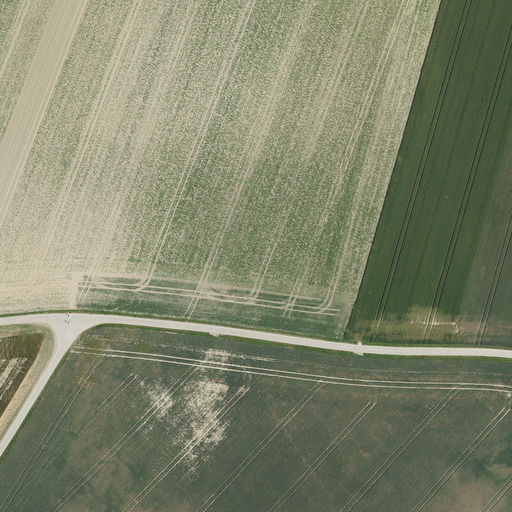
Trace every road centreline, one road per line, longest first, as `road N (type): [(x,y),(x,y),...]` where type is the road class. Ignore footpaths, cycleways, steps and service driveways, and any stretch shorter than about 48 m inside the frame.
road 1 (track): [(0,321),(114,319),(344,346),(511,354)]
road 2 (track): [(0,451),(65,343),(67,319)]
